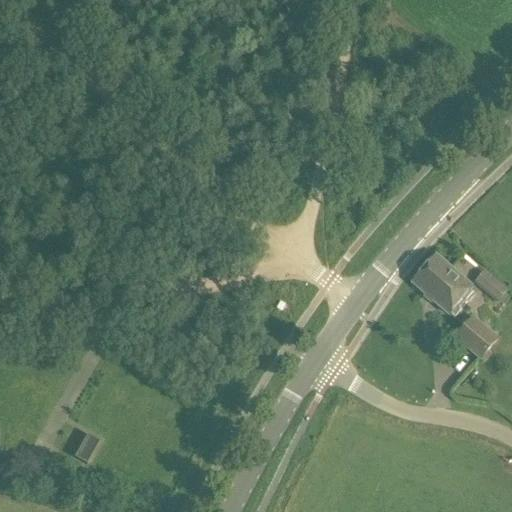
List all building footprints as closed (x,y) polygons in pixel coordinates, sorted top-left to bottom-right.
[(450,316),(474,288),(437,257),(413,284),(450,316)] [(483,288),(511,304),(511,301),(511,286),(491,274),(483,288)] [(482,362),(501,340),(474,318),(454,340),(482,362)] [(165,345),(190,343),(189,327),(164,329),(165,345)] [(87,468),(100,443),(88,436),(75,461),(87,468)]
